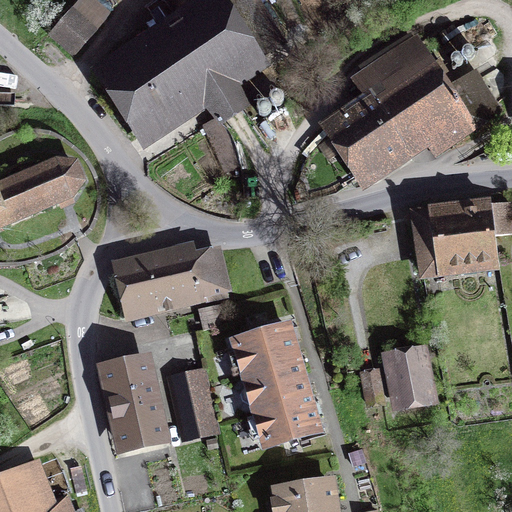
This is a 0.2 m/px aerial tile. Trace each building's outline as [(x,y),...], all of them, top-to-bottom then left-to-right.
[(108,17),(88,0),(81,0),(50,35),(74,55),(108,17)] [(216,114),(219,119),(222,122),(243,109),(224,81),(275,48),(243,0),(226,0),(106,78),(143,134),(205,94),(217,111),(216,114)] [(330,124),(365,175),(422,137),(435,156),(501,113),(476,75),(457,88),(439,62),(430,68),(413,42),(354,79),(367,100),(330,124)] [(234,146),(222,122),(219,119),(204,128),(225,172),(239,164),(234,146)] [(0,227),(72,196),(82,181),(75,165),(57,162),(0,187),(0,227)] [(415,215),(423,277),(499,267),(495,237),(511,234),(509,203),(429,212),(415,215)] [(121,270),(131,309),(171,300),(172,305),(227,292),(218,253),(190,260),(188,254),(121,270)] [(219,307),(201,311),(205,329),(223,325),(219,307)] [(245,378),(298,363),(288,329),(235,344),(244,374),(245,378)] [(392,361),(400,399),(426,395),(420,363),(402,366),(400,360),(392,361)] [(105,372),(122,448),(162,439),(145,363),(105,372)] [(298,363),(245,378),(247,385),(244,386),(240,394),(242,401),(250,406),(253,405),(255,412),(308,396),(298,363)] [(171,380),(182,429),(213,422),(202,373),(171,380)] [(378,374),(362,377),(368,405),(383,402),(378,374)] [(308,396),(255,412),(265,446),(318,430),(308,396)] [(61,459),(46,461),(49,487),(64,485),(61,459)] [(70,511),(65,499),(44,507),(29,470),(0,481),(0,511),(70,511)] [(279,511),(335,511),(331,483),(277,492),(279,511)]
